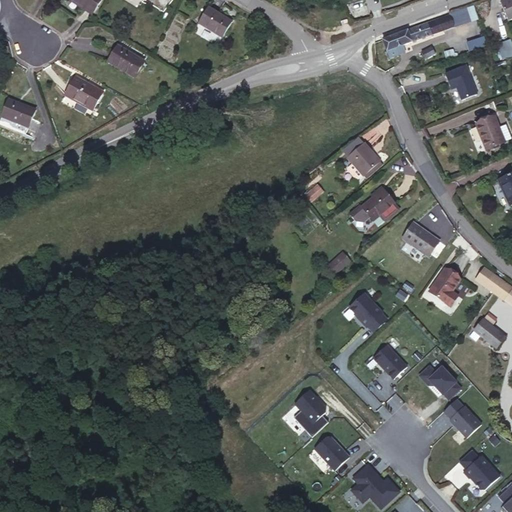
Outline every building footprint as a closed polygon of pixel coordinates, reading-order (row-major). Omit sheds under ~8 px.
[(68,0),(92,15),(101,0),(68,0)] [(511,0),(505,0),(500,2),(507,21),(511,19),(511,0)] [(223,38),(232,22),(208,7),(198,23),(223,38)] [(461,11),(450,15),(454,26),(466,22),(461,11)] [(382,40),(387,51),(403,45),(454,26),(450,15),(382,40)] [(468,51),(486,47),(484,37),(466,41),(468,51)] [(511,44),(510,39),(496,44),(502,60),(511,56),(511,44)] [(390,58),(405,52),(403,45),(387,51),(390,58)] [(144,62),(117,46),(108,62),(135,78),(144,62)] [(425,60),(435,53),(431,46),(420,52),(425,60)] [(477,94),(466,66),(445,74),(451,89),(457,87),(462,100),(477,94)] [(103,92),(75,77),(65,95),(93,110),(103,92)] [(36,110),(7,99),(0,117),(0,124),(26,135),(36,110)] [(505,142),(498,128),(494,118),(476,125),(487,150),(505,142)] [(511,139),(505,125),(498,128),(505,142),(511,139)] [(380,162),(364,144),(348,157),(354,164),(363,175),(364,176),(380,162)] [(382,164),(380,162),(364,176),(366,178),(382,164)] [(363,175),(354,164),(348,168),(348,171),(356,180),(358,180),(363,175)] [(511,173),(498,180),(510,206),(511,205),(511,173)] [(318,184),(304,195),(310,203),(324,192),(318,184)] [(373,199),(383,190),(381,187),(371,196),(373,199)] [(394,203),(383,190),(373,199),(362,207),(360,206),(350,215),(355,222),(364,223),(370,218),(373,221),(380,215),(385,221),(398,210),(393,204),(394,203)] [(428,257),(439,241),(433,237),(424,231),(413,223),(402,239),(428,257)] [(433,237),(436,232),(427,226),(424,231),(433,237)] [(350,260),(342,252),(337,257),(345,265),(350,260)] [(336,274),(345,265),(337,257),(328,266),(336,274)] [(483,286),(492,274),(484,268),(476,280),(483,286)] [(456,295),(452,292),(460,280),(445,269),(429,292),(448,306),(456,295)] [(494,293),(502,281),(492,274),(483,286),(494,293)] [(511,288),(502,281),(494,293),(511,306),(511,288)] [(365,294),(349,308),(357,316),(358,315),(361,319),(360,320),(367,327),(368,327),(373,333),(387,320),(381,314),(382,313),(365,294)] [(450,307),(458,296),(456,295),(448,306),(450,307)] [(495,322),(486,315),(483,320),(491,326),(495,322)] [(483,320),(474,331),(480,336),(496,348),(505,337),(491,326),(483,320)] [(480,336),(474,331),(470,337),(476,341),(480,336)] [(393,380),(407,367),(387,345),(373,358),(393,380)] [(443,395),(449,400),(461,389),(456,383),(442,367),(435,373),(429,366),(419,376),(428,386),(434,386),(443,395)] [(295,404),(313,424),(326,412),(326,408),(309,390),(295,404)] [(464,406),(450,420),(456,426),(457,425),(460,429),(459,430),(467,439),(482,425),(464,406)] [(490,427),(483,433),(487,436),(493,430),(490,427)] [(335,471),(349,457),(331,437),(327,437),(314,449),(335,471)] [(481,455),(464,471),(470,478),(471,477),(482,489),(486,489),(500,475),(481,455)] [(368,466),(353,479),(358,485),(352,491),(363,503),(370,497),(381,509),(399,492),(387,479),(382,484),(380,482),(381,480),(368,466)] [(511,511),(511,484),(498,497),(505,505),(501,508),(504,511),(511,511)]
